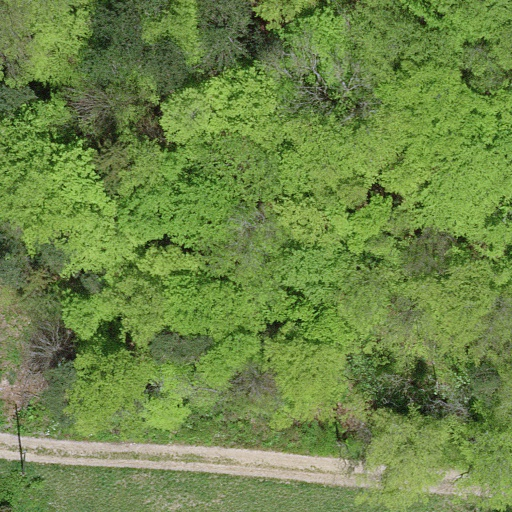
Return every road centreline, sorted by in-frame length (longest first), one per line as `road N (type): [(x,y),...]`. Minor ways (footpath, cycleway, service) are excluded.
road 1 (track): [(0,466),(46,475),(511,494)]
road 2 (track): [(337,39),(277,48),(127,93),(0,144)]
